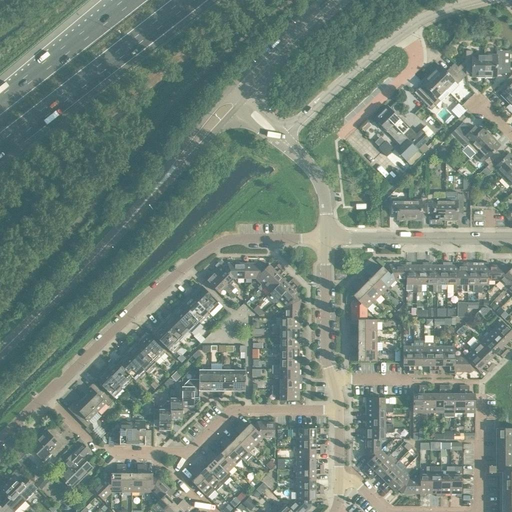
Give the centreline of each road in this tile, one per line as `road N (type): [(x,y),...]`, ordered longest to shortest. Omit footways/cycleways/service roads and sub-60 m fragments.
road 1 (residential): [(44,395),(214,245),(324,237)]
road 2 (motorway): [(0,149),(191,0)]
road 3 (residential): [(324,237),(511,238)]
road 4 (secondary): [(230,88),(118,231)]
road 5 (secondary): [(118,231),(237,106)]
road 6 (residential): [(190,451),(100,451),(44,395)]
road 7 (secondary): [(0,351),(118,231)]
road 8 (residential): [(190,451),(234,408),(339,410)]
road 9 (motorway): [(129,0),(0,101)]
road 10 (unclassified): [(284,134),(405,29)]
road 11 (residential): [(324,237),(331,379)]
road 12 (residential): [(341,136),(412,68),(405,29)]
road 13 (secondary): [(249,93),(347,0)]
road 14 (secondary): [(325,0),(230,88)]
